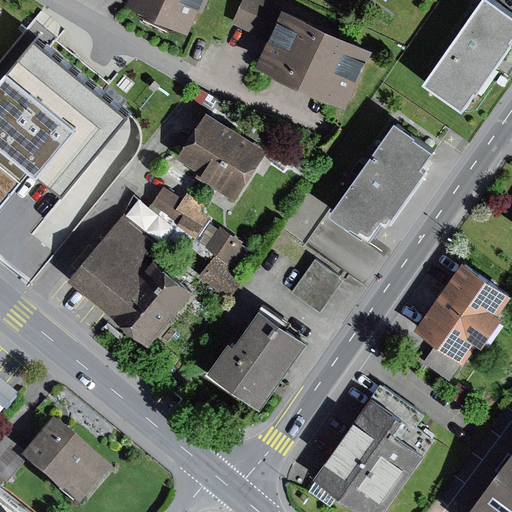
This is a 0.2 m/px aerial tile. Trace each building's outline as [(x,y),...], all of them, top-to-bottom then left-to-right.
[(206,11),(210,0),(129,0),(128,2),(189,31),(200,8),(206,11)] [(272,40),(288,6),(273,0),(243,0),(233,23),(272,40)] [(511,7),(501,0),(486,0),(429,81),(466,107),(479,89),(482,90),(511,47),(511,7)] [(350,106),(377,48),(288,6),(272,40),(261,64),(350,106)] [(37,35),(0,81),(0,139),(33,166),(69,194),(120,130),(132,115),(134,112),(37,35)] [(269,151),(209,110),(177,157),(237,197),(269,151)] [(419,134),(399,119),(335,210),(374,237),(385,221),(391,225),(429,170),(424,166),(436,148),(418,136),(419,134)] [(0,208),(6,200),(33,166),(0,139),(0,208)] [(165,186),(153,204),(179,222),(192,203),(165,186)] [(192,203),(179,222),(207,246),(219,228),(210,221),(212,217),(203,212),(208,205),(195,198),(192,203)] [(71,278),(112,311),(156,257),(166,244),(125,211),(71,278)] [(219,228),(207,246),(231,262),(245,241),(221,225),(219,228)] [(156,257),(112,311),(151,344),(196,289),(156,257)] [(246,280),(216,257),(202,276),(231,299),(246,280)] [(345,277),(318,258),(294,291),(321,311),(345,277)] [(511,294),(511,291),(464,260),(419,328),(438,340),(467,360),(480,341),(486,345),(506,316),(500,312),(511,294)] [(313,340),(264,306),(237,345),(231,342),(212,369),(266,407),(313,340)] [(467,360),(438,340),(424,360),(452,380),(467,360)] [(426,413),(383,383),(316,478),(340,495),(364,511),(385,511),(437,439),(417,426),(426,413)] [(460,383),(451,394),(465,404),(473,392),(460,383)] [(51,421),(22,458),(80,504),(110,467),(51,421)] [(0,486),(22,458),(0,441),(0,486)] [(511,511),(511,458),(471,511),(511,511)] [(340,495),(316,478),(308,490),(332,507),(340,495)]
